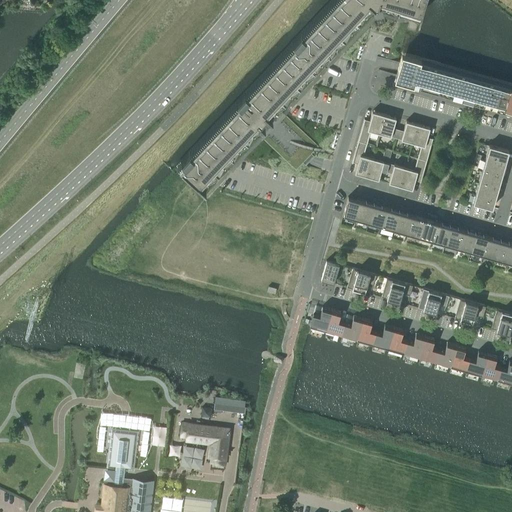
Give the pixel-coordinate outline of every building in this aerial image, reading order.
[(334,0),(180,166),(184,169),(204,188),(256,133),(296,170),(303,163),(306,165),(314,156),(311,153),(318,146),(279,109),(368,14),(374,6),(375,5),(376,5),(386,9),(416,18),(417,18),(422,0),(334,0)] [(511,84),(401,53),(398,66),(402,67),(398,80),(511,112),(511,84)] [(364,118),(358,140),(367,143),(370,130),(379,133),(384,114),(372,111),(369,120),(364,118)] [(396,118),(384,114),(379,133),(396,138),(398,129),(393,127),(396,118)] [(412,142),(418,124),(406,121),(403,130),(398,129),(396,138),(412,142)] [(429,127),(418,124),(412,142),(421,145),(417,157),(426,160),(432,138),(427,137),(429,127)] [(366,176),(371,158),(363,155),(367,143),(358,140),(351,162),(357,164),(354,173),(366,176)] [(489,144),(485,156),(505,162),(508,150),(489,144)] [(371,158),(366,176),(378,179),(381,170),(386,171),(388,163),(388,162),(391,151),(384,149),(381,161),(371,158)] [(502,173),(505,162),(485,156),(482,168),(502,173)] [(426,160),(417,157),(414,170),(405,168),(400,186),(412,189),(414,180),(420,182),(426,160)] [(400,186),(405,168),(388,163),(386,171),(391,173),(388,182),(400,186)] [(498,185),(502,173),(482,168),(479,179),(498,185)] [(495,196),(498,185),(479,179),(476,190),(495,196)] [(492,208),(495,196),(476,190),(472,202),(492,208)] [(343,214),(356,218),(361,200),(348,197),(343,214)] [(373,204),(361,200),(356,218),(369,221),(373,204)] [(386,208),(373,204),(369,221),(381,225),(386,208)] [(399,211),(386,208),(381,225),(394,228),(399,211)] [(411,215),(399,211),(394,228),(406,232),(411,215)] [(424,218),(411,215),(406,232),(419,236),(424,218)] [(437,222),(424,218),(419,236),(432,239),(437,222)] [(450,226),(437,222),(432,239),(445,243),(450,226)] [(462,229),(450,226),(445,243),(457,247),(462,229)] [(475,233),(462,229),(457,247),(470,250),(475,233)] [(488,237),(475,233),(470,250),(483,254),(488,237)] [(500,240),(488,237),(483,254),(495,258),(500,240)] [(511,247),(511,243),(500,240),(495,258),(508,261),(511,247)] [(339,264),(326,260),(320,280),(334,283),(339,264)] [(375,284),(378,275),(362,271),(357,270),(352,269),(347,287),(352,288),(352,289),(364,292),(367,282),(375,284)] [(396,281),(391,280),(386,279),(381,297),(386,298),(399,302),(402,292),(409,294),(412,285),(397,281),(396,281)] [(433,291),(428,290),(423,309),(435,312),(438,302),(446,305),(449,295),(433,291)] [(470,302),(465,300),(464,301),(459,299),(454,317),(459,319),(472,323),(475,311),(478,312),(477,314),(482,315),(485,306),(470,301),(470,302)] [(325,330),(331,309),(322,306),(320,315),(313,313),(309,325),(325,330)] [(341,334),(344,322),(338,320),(340,311),(331,309),(325,330),(341,334)] [(506,312),(501,311),(496,310),(491,328),(496,329),(496,330),(508,333),(511,323),(511,313),(506,312)] [(356,339),(362,318),(353,315),(351,324),(344,322),(341,334),(356,339)] [(372,343),(376,331),(369,329),(372,320),(362,318),(356,339),(372,343)] [(388,348),(394,327),(384,324),(382,333),(376,331),(372,343),(388,348)] [(403,352),(407,340),(400,338),(403,329),(394,327),(388,348),(403,352)] [(419,357),(425,335),(416,333),(413,341),(407,340),(403,352),(419,357)] [(434,361),(438,349),(431,347),(434,338),(425,335),(419,357),(434,361)] [(450,365),(456,344),(447,342),(444,350),(438,349),(434,361),(450,365)] [(465,370),(469,357),(463,356),(465,347),(456,344),(450,365),(465,370)] [(481,374),(487,353),(478,351),(475,359),(469,357),(465,370),(481,374)] [(497,379),(500,366),(494,364),(496,356),(487,353),(481,374),(497,379)] [(511,383),(511,360),(509,359),(507,368),(500,366),(497,379),(511,383)] [(215,409),(246,411),(246,398),(215,396),(215,409)] [(211,408),(202,407),(201,416),(210,417),(211,408)] [(229,429),(182,422),(180,436),(210,440),(213,445),(211,463),(224,465),(229,429)] [(113,486),(121,487),(122,477),(123,467),(129,467),(133,434),(112,432),(109,465),(115,466),(113,486)] [(203,467),(204,446),(183,445),(182,466),(203,467)] [(113,486),(103,485),(101,507),(96,507),(95,511),(100,511),(149,511),(153,480),(145,479),(145,481),(138,481),(138,478),(131,478),(122,477),(121,487),(113,486)] [(162,511),(181,511),(182,497),(163,496),(162,511)]
